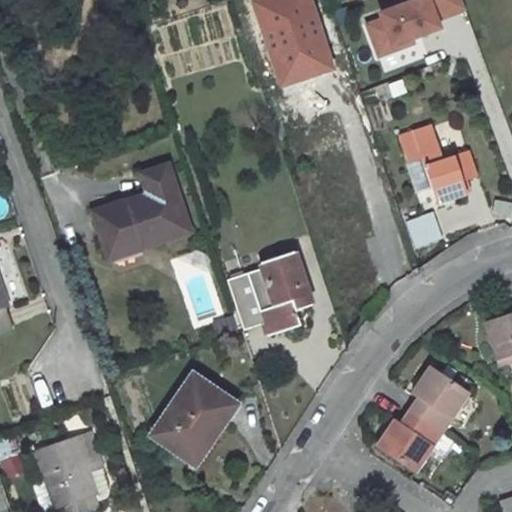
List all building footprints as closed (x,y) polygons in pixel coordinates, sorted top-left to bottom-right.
[(263,0),(255,3),(278,76),(327,60),(307,0),(263,0)] [(429,0),(430,1),(364,22),(381,70),(473,39),(458,0),(429,0)] [(467,194),(464,182),(479,177),(471,152),(444,161),(431,126),(398,137),(407,164),(421,159),(436,203),(467,194)] [(140,174),(147,194),(93,212),(109,261),(143,249),(142,245),(189,230),(168,166),(140,174)] [(509,218),(511,203),(495,200),(492,215),(509,218)] [(432,211),(403,221),(413,249),(442,239),(432,211)] [(300,328),(296,313),(312,307),(294,253),(260,264),(262,270),(226,282),(243,332),(263,325),(267,338),(300,328)] [(7,308),(0,286),(0,330),(11,326),(5,308),(7,308)] [(511,318),(489,327),(501,362),(511,358),(511,318)] [(503,369),(511,366),(511,358),(501,362),(503,369)] [(412,396),(418,400),(409,413),(442,435),(468,395),(430,371),(412,396)] [(191,463),(209,438),(213,438),(236,404),(193,375),(151,435),(191,463)] [(415,475),(442,435),(409,413),(400,426),(393,423),(376,449),(415,475)] [(94,493),(85,463),(99,459),(90,434),(36,452),(55,506),(94,493)] [(353,511),(355,511),(364,500),(347,489),(337,501),(353,511)] [(501,511),(511,511),(511,500),(499,505),(501,511)]
